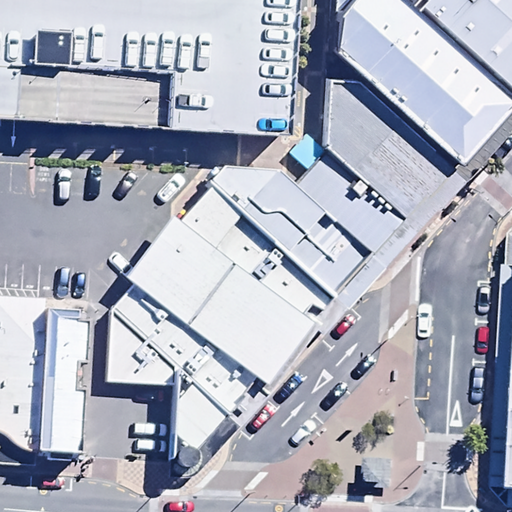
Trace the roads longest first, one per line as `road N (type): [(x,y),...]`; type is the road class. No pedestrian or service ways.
road 1 (unclassified): [(205,511),(458,231)]
road 2 (unclassified): [(458,231),(435,511)]
